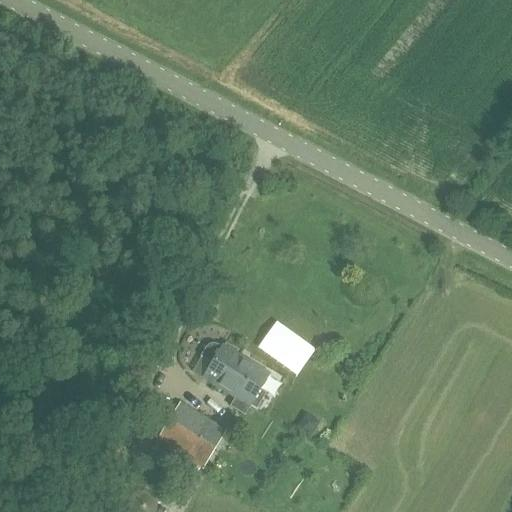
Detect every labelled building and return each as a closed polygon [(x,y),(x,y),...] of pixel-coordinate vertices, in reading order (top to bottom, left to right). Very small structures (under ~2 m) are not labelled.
[(235,355),(237,352),(226,345),(224,348),(222,348),(221,349),(217,346),(213,346),(209,347),(206,349),(201,357),(212,364),(203,379),(225,392),(235,377),(226,371),(236,356),(235,355)] [(268,376),(236,356),(226,371),(235,377),(225,392),(236,399),(229,409),(244,418),(248,411),(250,412),(251,409),(257,412),(266,396),(259,392),(268,376)] [(138,400),(155,367),(140,359),(122,391),(138,400)] [(135,439),(139,432),(131,428),(137,418),(97,397),(87,415),(135,439)] [(202,470),(225,432),(180,405),(157,442),(202,470)] [(305,416),(298,428),(311,436),(318,424),(305,416)] [(129,453),(115,444),(111,442),(95,473),(115,482),(129,453)] [(181,507),(193,486),(163,468),(156,481),(166,487),(162,495),(181,507)]
